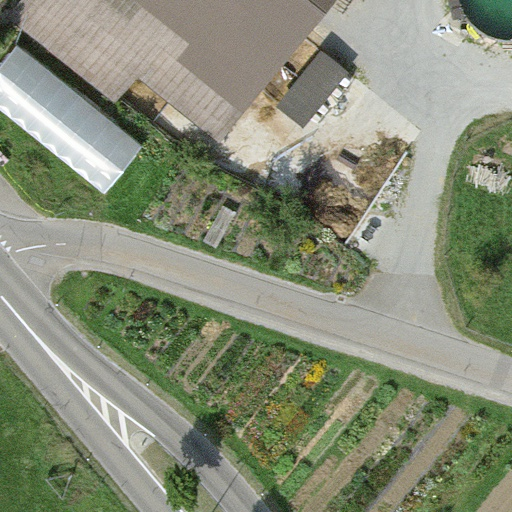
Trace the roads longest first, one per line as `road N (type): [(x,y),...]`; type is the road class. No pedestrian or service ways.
road 1 (unclassified): [(0,263),(61,243),(111,250),(511,383)]
road 2 (primary): [(251,511),(202,455),(142,406),(66,368)]
road 3 (primary): [(66,368),(114,450),(166,511)]
